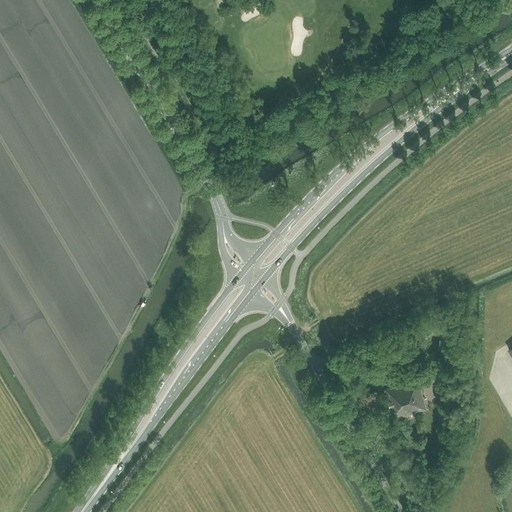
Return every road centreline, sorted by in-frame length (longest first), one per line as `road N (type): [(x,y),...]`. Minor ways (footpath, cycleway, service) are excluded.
road 1 (secondary): [(511,51),(371,141),(251,261)]
road 2 (secondary): [(265,278),(385,154),(511,53)]
road 3 (secondary): [(237,278),(76,511)]
road 4 (secondary): [(88,511),(250,295)]
road 5 (tertiary): [(221,218),(95,0)]
road 6 (unclassified): [(398,511),(295,333)]
